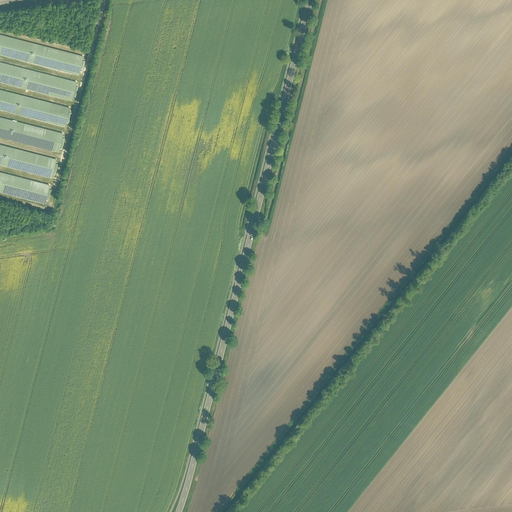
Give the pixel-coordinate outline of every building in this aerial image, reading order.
[(83,55),(0,33),(0,54),(78,75),(83,55)] [(77,81),(0,61),(0,82),(72,101),(77,81)] [(70,107),(0,89),(0,110),(65,127),(70,107)] [(63,133),(0,116),(0,137),(57,152),(63,133)] [(56,159),(0,144),(0,165),(51,178),(56,159)] [(50,185),(0,171),(0,192),(45,204),(50,185)]
